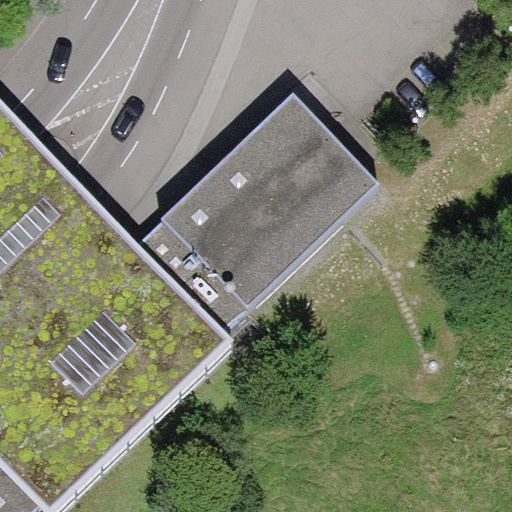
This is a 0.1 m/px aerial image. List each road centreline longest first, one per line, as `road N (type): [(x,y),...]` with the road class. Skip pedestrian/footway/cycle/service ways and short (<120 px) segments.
road 1 (secondary): [(0,286),(93,195),(159,102),(199,0)]
road 2 (secondary): [(96,0),(0,119)]
